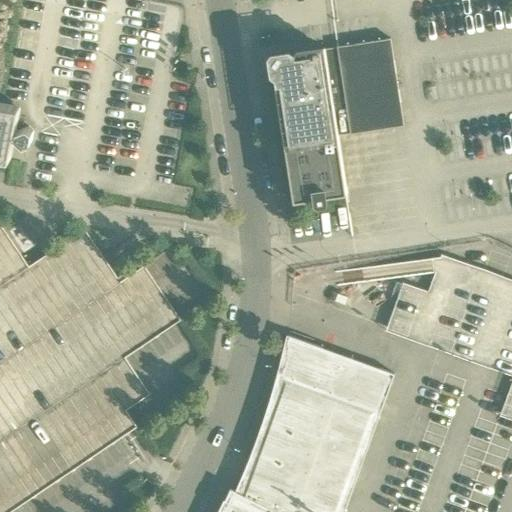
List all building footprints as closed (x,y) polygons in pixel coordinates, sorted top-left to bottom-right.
[(271,76),(276,79),(281,114),(294,202),(314,199),(315,205),(318,207),(326,206),(328,203),(328,197),(347,194),(334,108),(346,106),(351,133),(404,125),(391,38),(338,46),(337,46),(337,47),(309,51),(295,53),(290,50),(272,53),(268,58),(271,76)] [(0,157),(9,159),(10,159),(11,158),(15,136),(16,136),(26,144),(31,142),(33,130),(29,126),(17,130),(16,130),(20,108),(20,107),(19,106),(5,103),(0,102),(0,157)] [(0,511),(6,511),(135,426),(124,410),(149,393),(123,356),(179,319),(143,266),(120,282),(83,228),(28,265),(0,223),(0,511)] [(33,246),(20,226),(19,226),(11,231),(11,232),(24,252),(24,253),(25,253),(33,248),(34,247),(33,246)] [(344,511),(395,374),(287,335),(283,350),(280,365),(276,381),(271,396),(266,411),(261,426),(255,443),(249,460),(236,491),(231,489),(226,500),(224,499),(219,510),(221,511),(220,511),(344,511)]
